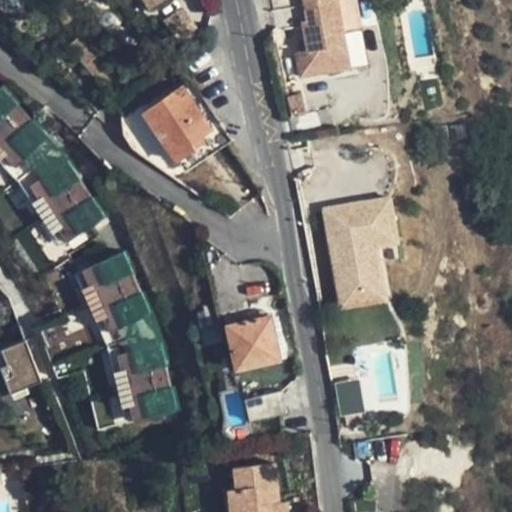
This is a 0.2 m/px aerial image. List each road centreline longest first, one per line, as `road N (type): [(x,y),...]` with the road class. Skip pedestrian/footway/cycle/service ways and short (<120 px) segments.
road 1 (residential): [(288,245),(242,231),(0,50)]
road 2 (unclassified): [(288,245),(334,511)]
road 3 (unclassified): [(236,0),(288,245)]
